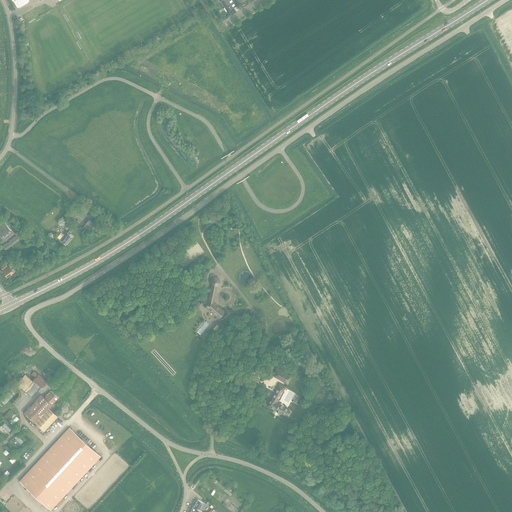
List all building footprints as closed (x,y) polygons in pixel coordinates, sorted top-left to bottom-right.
[(12,0),(17,8),(30,1),(29,0),(12,0)] [(220,0),(227,11),(237,5),(233,0),(220,0)] [(83,226),(90,232),(95,225),(89,219),(83,226)] [(0,224),(0,235),(2,238),(11,231),(4,222),(0,224)] [(59,240),(65,245),(72,237),(67,234),(73,228),(70,225),(63,234),(63,235),(59,240)] [(12,229),(17,236),(21,233),(16,226),(12,229)] [(2,246),(5,250),(19,240),(16,236),(9,241),(10,242),(8,244),(7,243),(2,246)] [(13,268),(11,269),(9,266),(2,271),(7,277),(13,272),(13,271),(15,270),(13,268)] [(215,287),(217,287),(220,283),(218,278),(213,277),(210,280),(212,285),(207,306),(206,307),(218,318),(224,312),(213,303),(214,298),(212,298),(215,287)] [(273,375),(287,382),(290,376),(276,369),(273,375)] [(33,378),(32,380),(25,374),(15,384),(20,388),(21,388),(31,398),(42,387),(33,378)] [(286,414),(289,415),(291,411),(289,409),(284,406),(277,402),(285,387),(279,384),(267,405),(280,412),(281,412),(286,414)] [(45,397),(52,404),(58,398),(51,391),(45,397)] [(2,400),(4,402),(11,395),(9,393),(2,400)] [(35,423),(44,432),(58,416),(49,408),(52,405),(41,395),(25,413),(35,423)] [(101,456),(70,427),(20,481),(51,510),(101,456)] [(190,511),(201,511),(202,511),(202,510),(201,509),(203,506),(204,507),(206,505),(198,500),(190,511)]
